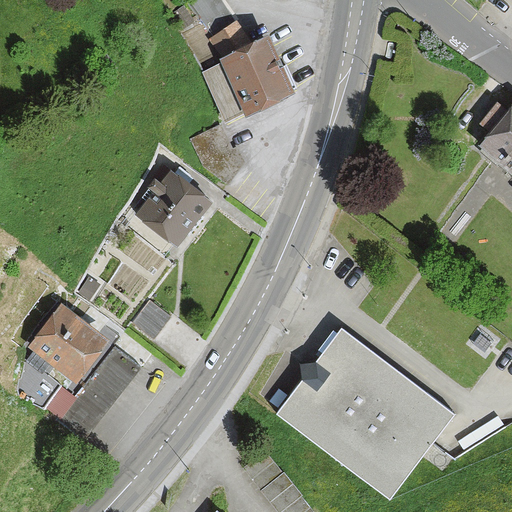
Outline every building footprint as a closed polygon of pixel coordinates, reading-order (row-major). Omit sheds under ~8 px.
[(222,0),(189,0),(215,36),(237,21),(222,0)] [(184,7),(173,15),(183,30),(195,22),(184,7)] [(215,36),(209,40),(222,58),(252,43),(237,21),(215,36)] [(245,113),(247,116),(295,93),(268,36),(252,43),(222,58),(218,60),(220,63),(200,72),(224,123),(245,113)] [(489,133),(477,146),(511,177),(511,107),(508,112),(498,103),(479,124),(489,133)] [(222,124),(190,139),(203,167),(228,185),(245,163),(237,147),(233,149),(222,124)] [(212,203),(171,171),(161,184),(155,179),(147,189),(153,193),(136,215),(143,221),(142,222),(169,243),(170,241),(177,247),(212,203)] [(89,278),(79,292),(90,299),(100,285),(89,278)] [(170,316),(150,300),(132,323),(153,339),(170,316)] [(28,347),(77,384),(109,341),(60,305),(28,347)] [(342,331),(278,416),(391,500),(454,415),(342,331)] [(140,368),(115,349),(77,399),(62,419),(60,421),(86,440),(140,368)] [(62,419),(77,399),(62,388),(47,408),(62,419)] [(312,511),(269,455),(245,472),(275,511),(312,511)]
